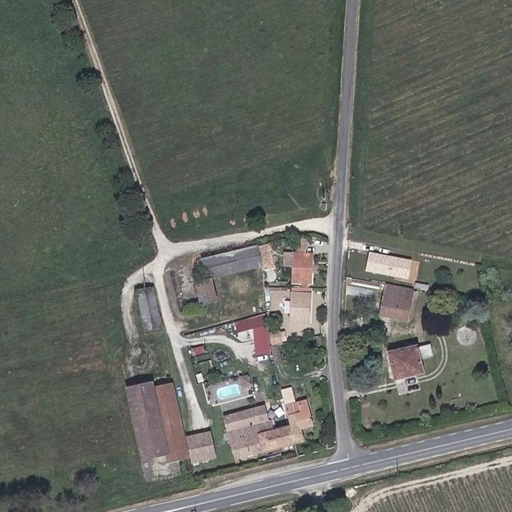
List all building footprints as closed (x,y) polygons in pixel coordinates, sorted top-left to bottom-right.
[(308,254),(308,243),(297,243),(297,253),(308,254)] [(272,264),(270,254),(269,249),(270,249),(269,244),(200,257),(207,279),(212,278),(272,264)] [(412,259),(369,251),(365,272),(408,280),(412,259)] [(293,267),(294,253),(285,253),(285,267),(293,267)] [(311,284),(313,254),(308,254),(297,253),(294,253),(293,267),(292,283),(311,284)] [(207,279),(195,282),(202,309),(219,305),(212,278),(207,279)] [(408,321),(414,290),(385,284),(379,315),(408,321)] [(135,290),(145,336),(166,331),(156,286),(135,290)] [(310,324),(311,288),(292,288),(291,323),(310,324)] [(279,305),(279,292),(270,292),(270,305),(279,305)] [(269,353),(267,324),(254,325),(256,354),(269,353)] [(323,350),(321,336),(317,336),(318,345),(315,346),(316,352),(323,350)] [(422,373),(419,360),(433,357),(430,344),(416,348),(416,347),(389,354),(395,379),(422,373)] [(125,387),(142,460),(165,454),(167,463),(193,457),(176,383),(158,387),(156,380),(125,387)] [(257,404),(265,404),(264,393),(256,393),(257,404)] [(223,417),(233,460),(305,443),(302,429),(315,426),(309,398),(285,404),(290,424),(274,428),(268,406),(223,417)]
